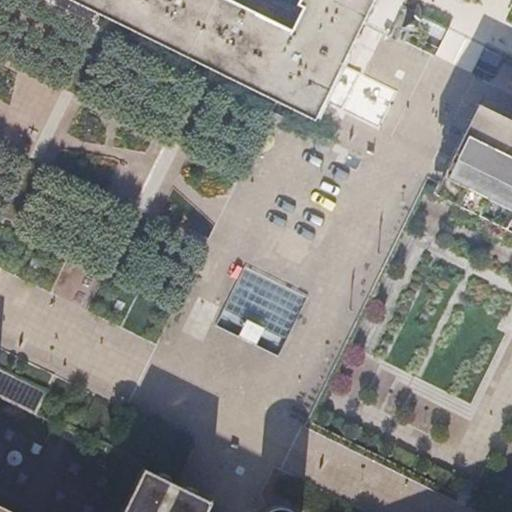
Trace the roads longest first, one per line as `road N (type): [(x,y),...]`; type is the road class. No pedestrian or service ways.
road 1 (primary): [(511,279),(8,0)]
road 2 (motorway): [(0,183),(511,440)]
road 3 (motorway): [(511,319),(0,69)]
road 4 (primary): [(2,299),(511,497)]
road 5 (unclassified): [(511,60),(290,511)]
road 6 (residential): [(0,328),(369,511)]
road 7 (residential): [(511,154),(201,0)]
